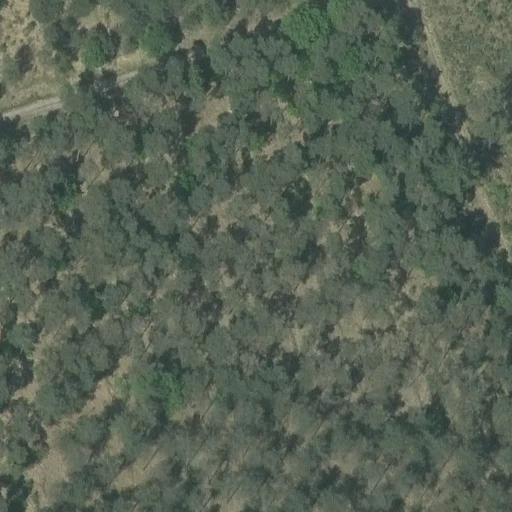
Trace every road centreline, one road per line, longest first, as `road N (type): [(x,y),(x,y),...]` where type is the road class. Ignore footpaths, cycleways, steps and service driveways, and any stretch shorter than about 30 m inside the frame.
road 1 (track): [(362,0),(0,117)]
road 2 (track): [(511,311),(409,0)]
